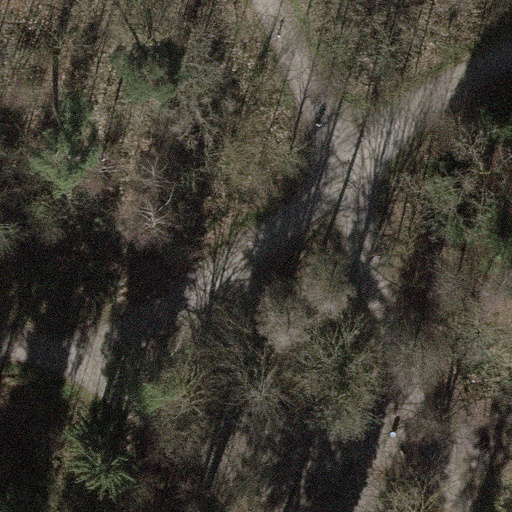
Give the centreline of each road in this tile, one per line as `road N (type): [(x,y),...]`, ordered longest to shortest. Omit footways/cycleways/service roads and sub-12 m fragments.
road 1 (track): [(0,366),(511,58)]
road 2 (track): [(446,511),(347,162)]
road 3 (track): [(0,378),(175,511)]
road 4 (track): [(278,0),(347,162)]
